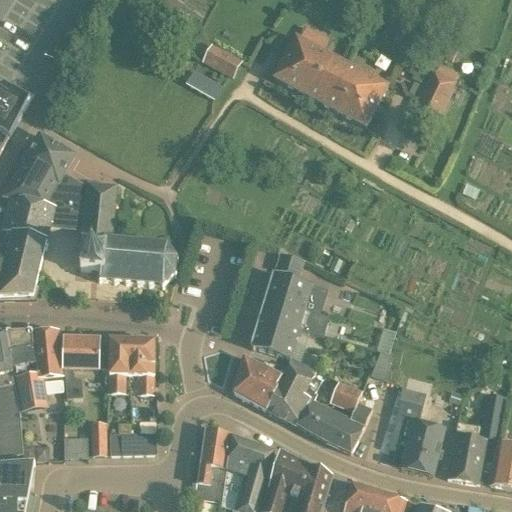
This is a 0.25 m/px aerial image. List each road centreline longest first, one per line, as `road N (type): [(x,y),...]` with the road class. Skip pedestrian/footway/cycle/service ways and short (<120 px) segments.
road 1 (residential): [(345,466),(511,507)]
road 2 (residential): [(202,409),(219,407),(345,466)]
road 3 (residential): [(52,511),(65,480),(173,487)]
